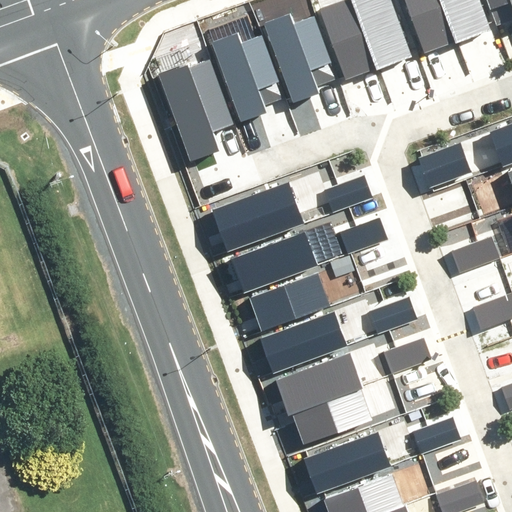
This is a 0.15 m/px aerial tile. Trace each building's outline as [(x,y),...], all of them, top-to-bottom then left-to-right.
[(346,0),(338,0),(322,5),(345,72),(366,65),(364,61),(378,56),(358,0),(354,0),(348,2),(346,0)] [(413,48),(395,0),(358,0),(378,56),(391,52),(392,55),(413,48)] [(406,0),(422,44),(442,37),(441,34),(455,29),(444,0),(406,0)] [(489,21),(482,0),(444,0),(455,29),(468,25),(469,28),(489,21)] [(290,8),(265,17),(293,96),(317,87),(309,64),(333,56),(317,9),(294,18),(290,8)] [(240,26),(214,34),(242,113),(267,105),(259,82),(283,73),(267,27),(243,35),(240,26)] [(189,56),(158,69),(193,156),(222,144),(215,127),(239,118),(213,53),(192,62),(189,56)] [(511,115),(493,123),(506,160),(511,157),(511,115)] [(460,138),(421,153),(431,180),(470,165),(460,138)] [(367,168),(327,181),(334,202),(374,189),(367,168)] [(289,181),(217,207),(230,244),(302,218),(289,181)] [(379,213),(340,226),(347,248),(387,234),(379,213)] [(303,222),(230,248),(244,286),(316,260),(303,222)] [(493,229),(453,242),(460,264),(500,250),(493,229)] [(320,268),(254,294),(266,324),(332,299),(320,268)] [(407,287),(367,300),(374,321),(414,308),(407,287)] [(511,289),(477,301),(484,323),(511,313),(511,289)] [(334,305),(261,331),(275,368),(347,343),(334,305)] [(424,333),(384,346),(391,367),(431,354),(424,333)] [(352,342),(275,372),(289,408),(295,406),(360,381),(366,378),(352,342)] [(360,381),(295,406),(305,434),(371,409),(360,381)] [(453,413),(413,426),(420,447),(460,434),(453,413)] [(378,424),(306,450),(319,487),(392,461),(378,424)] [(327,491),(334,511),(355,511),(403,494),(392,466),(327,491)] [(478,476),(438,490),(445,511),(485,498),(478,476)] [(416,511),(409,492),(403,494),(355,511),(416,511)]
